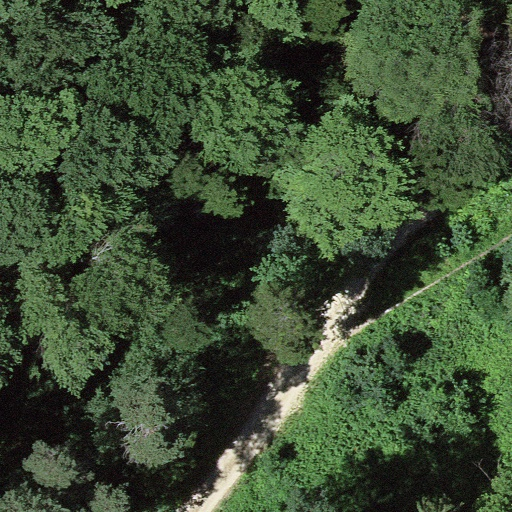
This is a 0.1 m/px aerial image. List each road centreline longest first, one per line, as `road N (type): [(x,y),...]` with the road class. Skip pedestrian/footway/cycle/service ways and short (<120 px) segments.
road 1 (track): [(511,154),(474,173),(375,254),(283,415),(185,511)]
road 2 (track): [(328,341),(511,226)]
